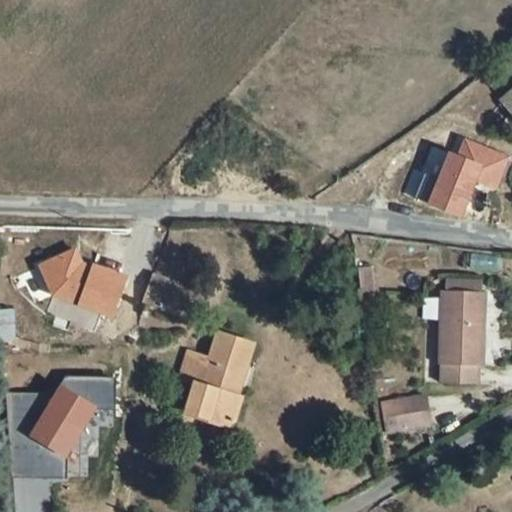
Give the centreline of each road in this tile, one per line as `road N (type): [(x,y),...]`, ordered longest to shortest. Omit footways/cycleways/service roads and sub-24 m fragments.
road 1 (unclassified): [(511,240),(332,220),(0,201)]
road 2 (unclassified): [(511,420),(348,511)]
